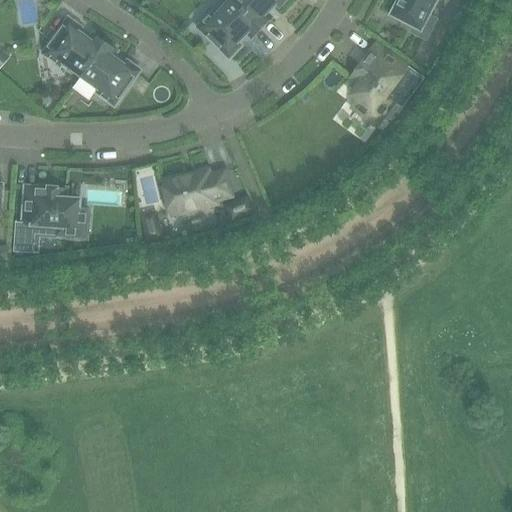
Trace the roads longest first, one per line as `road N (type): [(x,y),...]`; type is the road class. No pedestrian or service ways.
road 1 (residential): [(209,118),(118,141),(0,133)]
road 2 (residential): [(339,0),(267,87),(209,118)]
road 3 (residential): [(88,0),(179,64),(209,118)]
